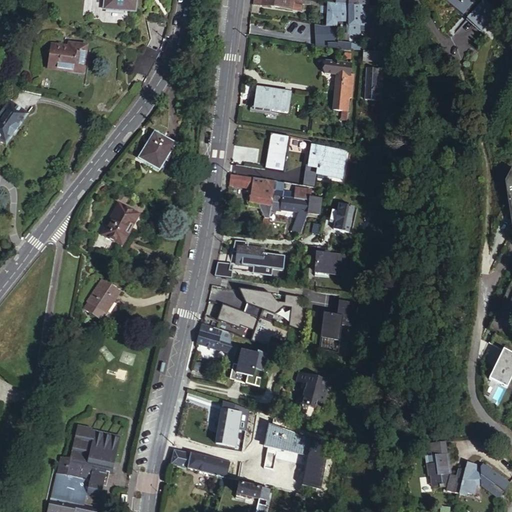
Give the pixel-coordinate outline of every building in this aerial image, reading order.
[(104,0),(103,11),(135,13),(135,0),(104,0)] [(302,13),(303,7),(303,2),(281,0),(253,0),(253,7),(263,8),(263,6),(293,10),(293,12),(302,13)] [(303,7),(320,8),(321,2),(303,0),(303,2),(303,7)] [(495,10),(482,0),(442,0),(459,13),(461,11),(466,15),(463,18),(479,30),(495,10)] [(336,3),(327,2),(326,19),(326,20),(336,21),(339,3),(336,3)] [(358,4),(344,4),(344,26),(348,26),(348,34),(359,34),(359,25),(366,24),(365,5),(358,4)] [(50,45),(48,66),(71,69),(71,71),(82,72),(85,45),(68,43),(68,46),(50,45)] [(145,48),(142,56),(155,61),(157,58),(159,53),(145,48)] [(155,61),(142,56),(137,54),(130,70),(147,77),(151,69),(155,61)] [(363,54),(363,65),(383,66),(384,55),(363,54)] [(326,73),(338,75),(338,74),(352,75),(353,65),(350,64),(351,56),(344,55),(343,63),(328,61),(326,73)] [(366,70),(364,101),(380,102),(381,70),(366,70)] [(332,111),(342,112),(347,112),(350,113),(355,78),(351,78),(352,75),(338,74),(338,75),(332,111)] [(257,89),(254,109),(287,113),(290,93),(257,89)] [(8,103),(0,114),(0,140),(5,144),(26,115),(8,103)] [(153,135),(138,159),(160,172),(174,147),(153,135)] [(312,147),(308,167),(317,169),(316,174),(342,178),(346,153),(312,147)] [(276,182),(263,181),(262,190),(251,189),(249,205),(272,208),(274,197),(276,182)] [(284,184),(276,182),(274,197),(307,202),(306,213),(317,214),(319,199),(309,198),(310,190),(294,188),(293,193),(283,191),(284,184)] [(272,208),(272,210),(279,211),(279,210),(297,213),(291,232),(300,232),(306,213),(307,202),(274,197),(272,208)] [(336,223),(335,231),(350,233),(354,207),(339,205),(338,212),(333,212),(331,222),(336,223)] [(118,206),(102,236),(121,247),(138,217),(118,206)] [(238,245),(236,264),(263,266),(262,273),(271,274),(272,267),(266,266),(267,254),(263,253),(261,253),(262,247),(238,245)] [(317,254),(315,272),(344,276),(346,257),(317,254)] [(104,280),(89,302),(105,314),(120,291),(104,280)] [(261,310),(272,314),(281,307),(290,308),(287,326),(304,332),(307,312),(301,303),(301,297),(284,295),(283,303),(276,302),(270,293),(237,289),(243,303),(244,304),(242,312),(259,318),(259,317),(261,310)] [(326,317),(322,352),(338,354),(342,325),(352,327),(356,303),(339,301),(336,318),(326,317)] [(221,304),(215,320),(223,322),(228,307),(221,304)] [(242,312),(228,307),(223,322),(238,327),(239,324),(254,329),(250,340),(256,341),(268,345),(270,337),(287,342),(288,331),(273,325),(273,324),(259,317),(259,318),(242,312)] [(201,324),(196,344),(224,351),(222,359),(233,362),(239,343),(223,339),(225,332),(201,324)] [(511,378),(511,352),(504,349),(490,379),(507,388),(511,378)] [(241,351),(236,371),(261,379),(267,358),(241,351)] [(236,371),(233,381),(258,388),(261,379),(236,371)] [(304,390),(304,392),(326,399),(328,391),(331,382),(331,381),(298,371),(295,382),(302,384),(301,389),(304,390)] [(304,392),(303,394),(302,397),(298,396),(294,409),(301,411),(303,405),(309,407),(315,409),(318,403),(324,405),(326,399),(304,392)] [(227,406),(216,446),(235,451),(246,411),(227,406)] [(45,511),(95,511),(97,506),(84,503),(84,499),(85,495),(99,499),(105,472),(111,473),(120,436),(91,429),(92,426),(77,422),(69,458),(59,456),(45,511)] [(178,435),(175,446),(211,454),(214,443),(178,435)] [(425,475),(427,487),(443,484),(442,489),(463,495),(464,492),(470,494),(472,484),(476,484),(495,498),(507,482),(479,461),(475,466),(471,467),(473,463),(463,461),(461,466),(453,467),(451,474),(445,472),(447,472),(445,451),(443,451),(441,439),(425,442),(427,454),(422,454),(423,462),(421,462),(423,475),(425,475)] [(229,463),(173,451),(170,466),(187,471),(221,477),(226,478),(229,463)] [(226,478),(221,477),(216,495),(221,497),(226,478)] [(238,483),(237,494),(258,498),(255,511),(264,511),(269,488),(238,483)]
